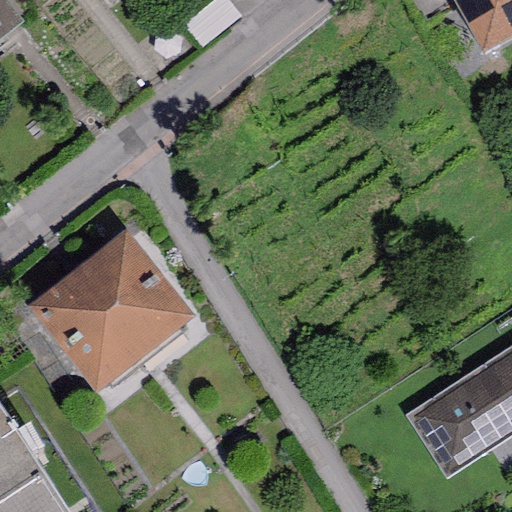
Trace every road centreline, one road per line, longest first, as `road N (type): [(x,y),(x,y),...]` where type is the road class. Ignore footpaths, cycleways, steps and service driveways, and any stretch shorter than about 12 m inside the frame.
road 1 (residential): [(117,153),(347,511)]
road 2 (residential): [(301,0),(117,153)]
road 3 (residential): [(117,153),(0,249)]
